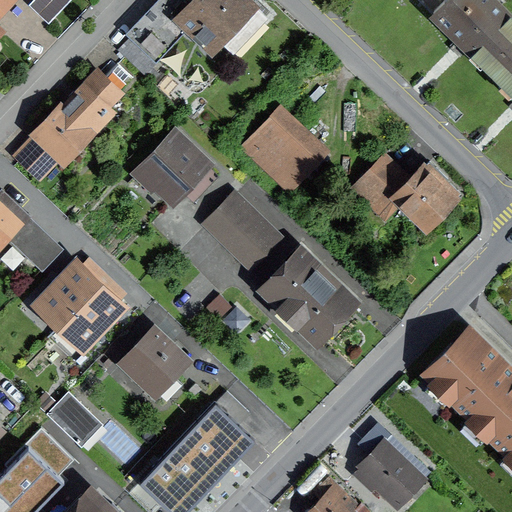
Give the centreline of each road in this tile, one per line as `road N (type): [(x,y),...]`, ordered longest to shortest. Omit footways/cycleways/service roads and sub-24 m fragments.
road 1 (unclassified): [(248,511),(511,242)]
road 2 (residential): [(511,207),(296,0)]
road 3 (residential): [(0,132),(126,0)]
